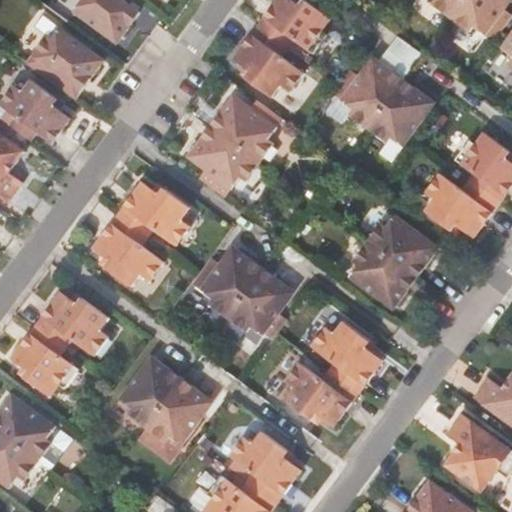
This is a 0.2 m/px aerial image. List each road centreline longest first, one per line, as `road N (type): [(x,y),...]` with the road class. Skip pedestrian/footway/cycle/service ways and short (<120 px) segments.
road 1 (residential): [(0,291),(215,0)]
road 2 (residential): [(326,511),(511,261)]
